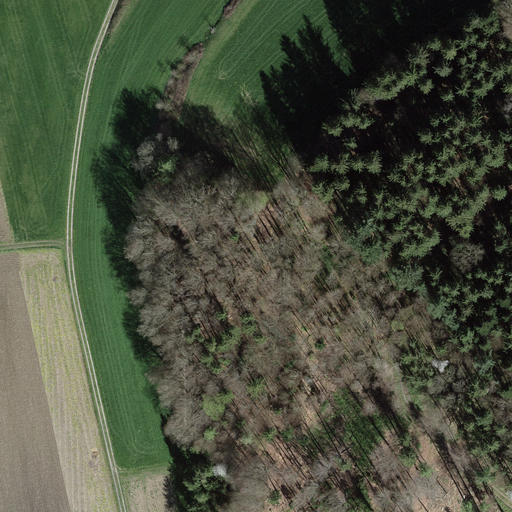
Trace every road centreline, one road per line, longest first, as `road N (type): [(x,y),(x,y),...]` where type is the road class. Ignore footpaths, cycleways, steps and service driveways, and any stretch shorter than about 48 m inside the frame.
road 1 (track): [(123,511),(69,246),(78,127),(116,0)]
road 2 (track): [(511,505),(421,425),(405,395),(395,329),(401,293),(434,241),(463,212),(511,186)]
